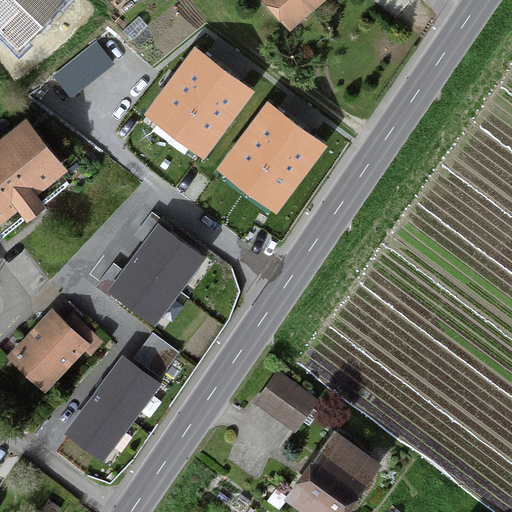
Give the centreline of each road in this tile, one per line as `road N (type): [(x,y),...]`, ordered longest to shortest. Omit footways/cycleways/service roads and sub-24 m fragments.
road 1 (secondary): [(129,511),(480,0)]
road 2 (unknown): [(105,511),(0,437)]
